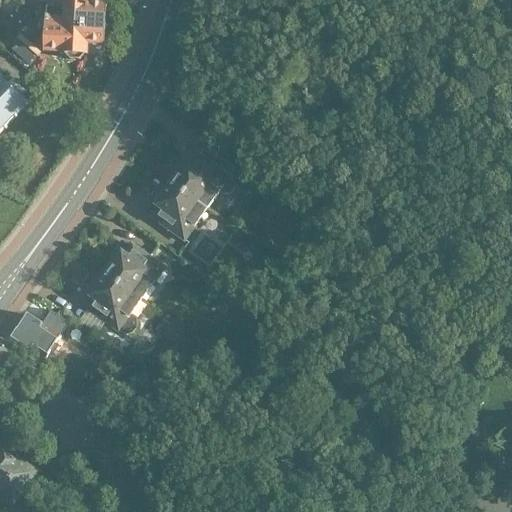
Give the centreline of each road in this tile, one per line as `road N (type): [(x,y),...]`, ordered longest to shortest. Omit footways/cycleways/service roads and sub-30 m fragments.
road 1 (tertiary): [(169,0),(108,136),(0,296)]
road 2 (residential): [(134,511),(91,435),(0,366)]
